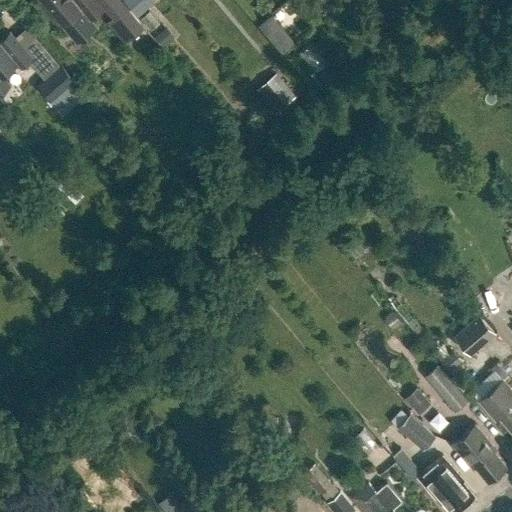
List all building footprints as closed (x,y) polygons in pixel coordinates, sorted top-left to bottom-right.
[(40,0),(61,25),(70,35),(103,7),(97,0),(40,0)] [(9,31),(0,39),(0,92),(9,85),(2,76),(16,63),(20,68),(32,58),(9,31)] [(34,84),(60,114),(84,93),(58,64),(34,84)] [(295,95),(276,72),(255,89),(274,112),(295,95)] [(67,162),(56,169),(66,186),(77,179),(67,162)] [(293,318),(306,334),(318,323),(304,308),(293,318)] [(453,338),(470,357),(494,334),(477,316),(453,338)] [(439,361),(448,371),(460,360),(451,350),(439,361)] [(497,416),(511,433),(511,390),(502,379),(507,374),(497,362),(487,371),(497,382),(477,400),(494,419),(497,416)] [(422,378),(452,413),(467,401),(462,396),(469,390),(455,374),(448,381),(435,367),(422,378)] [(354,392),(370,411),(379,404),(363,385),(354,392)] [(404,398),(418,414),(431,404),(417,388),(404,398)] [(395,429),(420,453),(433,439),(407,416),(395,429)] [(473,466),(486,481),(505,464),(493,449),(495,447),(474,423),(451,443),(471,468),(473,466)] [(437,495),(451,511),(453,511),(474,495),(461,480),(463,478),(443,455),(418,477),(435,497),(437,495)] [(321,492),(332,483),(314,463),(304,472),(321,492)] [(329,501),(338,511),(351,511),(358,507),(342,489),(329,501)] [(158,502),(165,511),(179,511),(185,508),(171,491),(158,502)] [(376,492),(366,500),(375,511),(393,511),(392,510),(391,511),(376,492)]
